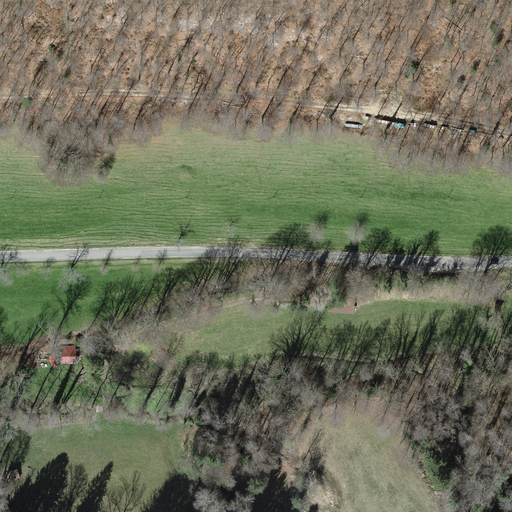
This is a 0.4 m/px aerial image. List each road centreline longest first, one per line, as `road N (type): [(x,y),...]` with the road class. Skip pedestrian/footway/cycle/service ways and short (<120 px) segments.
road 1 (track): [(511,133),(361,108),(113,92),(0,95)]
road 2 (tertiary): [(0,256),(511,260)]
road 3 (track): [(355,258),(111,340),(99,351)]
